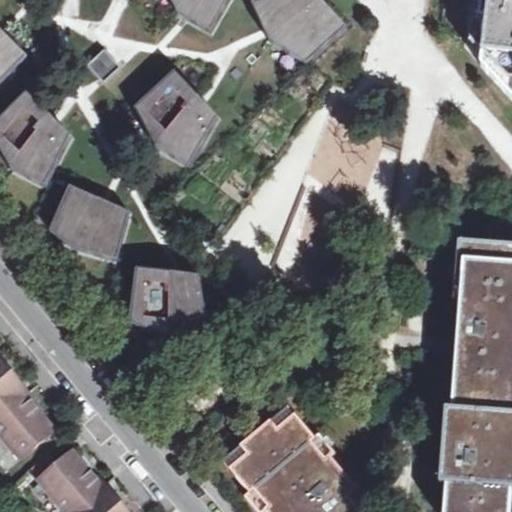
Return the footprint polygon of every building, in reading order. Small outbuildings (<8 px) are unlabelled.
[(212,33),(231,0),(170,0),(178,13),(186,18),(212,33)] [(321,0),(269,0),(255,8),(266,33),(269,40),(306,66),(347,29),(321,0)] [(511,99),(511,0),(469,0),(464,45),(511,99)] [(0,29),(0,80),(28,58),(1,30),(0,29)] [(87,68),(103,85),(122,68),(105,49),(87,68)] [(178,72),(136,111),(156,148),(191,169),(219,119),(204,101),(178,72)] [(47,188),(70,138),(28,95),(0,121),(0,149),(11,169),(47,188)] [(75,251),(119,260),(129,214),(103,203),(70,190),(50,232),(75,251)] [(511,248),(458,245),(453,305),(460,305),(444,511),(510,511),(511,492),(511,248)] [(180,276),(137,270),(130,324),(173,340),(210,333),(198,278),(180,276)] [(0,432),(22,459),(55,432),(31,403),(34,401),(0,359),(0,432)] [(248,456),(231,471),(251,494),(255,491),(269,508),(265,511),(362,511),(341,485),(349,478),(330,456),(326,460),(312,443),(316,440),(296,416),(278,430),(271,421),(241,447),(248,456)] [(0,459),(10,450),(0,438),(0,459)] [(73,455),(41,481),(66,511),(126,511),(100,480),(97,482),(73,455)]
